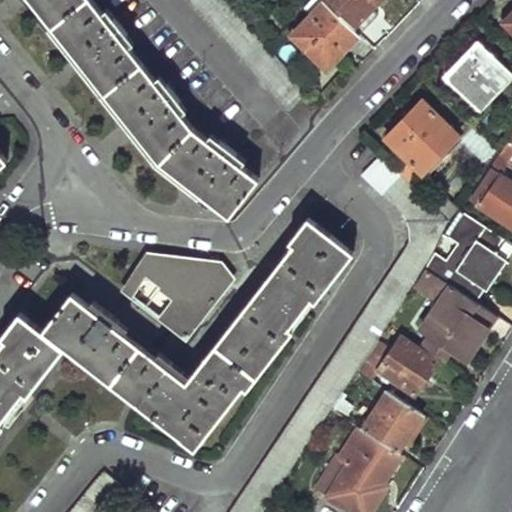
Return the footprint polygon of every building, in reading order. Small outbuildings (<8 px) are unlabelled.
[(34,0),(156,154),(227,212),(257,172),(231,153),(235,147),(218,134),(214,141),(188,120),(172,99),(178,94),(164,77),(159,82),(119,32),(124,28),(109,10),(106,15),(93,0),(34,0)] [(190,0),(288,109),(308,91),(246,20),(228,0),(190,0)] [(314,12),(293,33),(328,66),(359,32),(323,0),(313,0),(307,6),(314,12)] [(323,0),(359,32),(376,13),(370,7),(376,0),(323,0)] [(511,2),(500,15),(511,26),(511,2)] [(260,6),(246,20),(260,34),(268,27),(261,20),(267,13),(260,6)] [(478,37),(443,73),(477,104),(511,68),(478,37)] [(420,97),(384,134),(420,169),(456,131),(420,97)] [(511,141),(508,139),(500,150),(510,157),(511,153),(511,141)] [(500,150),(474,189),(484,196),(480,202),(511,224),(511,222),(511,177),(500,170),(510,157),(500,150)] [(407,237),(222,511),(256,511),(316,424),(330,403),(422,267),(447,217),(431,202),(378,152),(361,171),(402,210),(407,222),(407,237)] [(441,191),(431,202),(447,217),(455,205),(441,191)] [(434,250),(424,268),(426,269),(458,290),(472,299),(483,281),(486,285),(504,255),(491,248),(501,233),(498,231),(457,206),(441,228),(457,238),(445,257),(434,250)] [(0,412),(28,376),(34,381),(65,342),(195,443),(241,383),(245,386),(284,336),(280,332),(318,283),(322,286),(341,262),(336,257),(348,241),(307,209),(287,235),(293,240),(187,376),(116,320),(119,316),(102,302),(98,307),(72,287),(42,325),(18,306),(0,329),(0,331),(4,334),(0,338),(0,412)] [(157,251),(130,289),(181,331),(228,273),(218,258),(157,251)] [(426,269),(417,284),(438,298),(441,292),(451,298),(441,314),(437,310),(433,316),(438,319),(429,332),(451,344),(448,349),(436,342),(431,350),(466,371),(472,360),(466,356),(491,317),(456,294),(458,290),(426,269)] [(378,340),(358,369),(371,378),(377,368),(413,391),(434,358),(397,335),(390,347),(378,340)] [(358,369),(346,387),(367,401),(379,383),(371,378),(358,369)] [(386,388),(363,424),(368,428),(391,442),(396,445),(420,408),(386,388)] [(368,428),(363,424),(359,422),(342,450),(351,455),(368,428)] [(337,447),(319,477),(332,485),(327,492),(359,511),(367,511),(387,480),(383,478),(401,448),(396,445),(391,442),(368,428),(351,455),(342,450),(337,447)] [(100,465),(62,511),(94,511),(119,482),(100,465)] [(332,485),(319,477),(314,484),(327,492),(332,485)]
